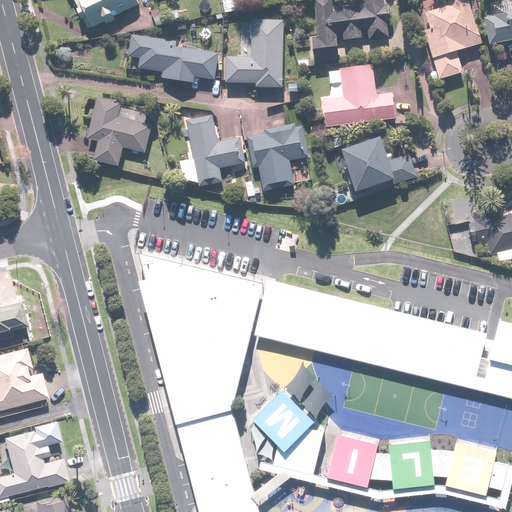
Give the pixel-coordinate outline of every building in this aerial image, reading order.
[(142,4),(140,0),(75,0),(90,30),(107,21),(108,24),(117,20),(115,17),(142,4)] [(368,0),(369,7),(363,8),(362,2),(341,4),(341,9),(335,9),(333,0),(312,0),(319,61),(342,58),(340,33),(345,33),(346,40),(364,38),(363,32),(371,31),(372,39),(391,37),(390,24),(392,24),(390,4),(385,5),(384,0),(368,0)] [(426,30),(441,79),(465,72),(459,52),(484,44),(470,0),(468,0),(428,12),(433,28),(426,30)] [(511,0),(483,8),(491,45),(511,39),(511,0)] [(285,21),(255,20),(253,57),(228,56),(228,83),(259,84),(259,87),(283,87),(285,21)] [(189,21),(177,23),(178,33),(190,31),(189,21)] [(134,34),(130,56),(143,58),(142,68),(165,71),(164,77),(196,82),(197,77),(217,80),(221,53),(176,46),(177,41),(134,34)] [(333,99),(325,99),(328,126),(399,118),(396,93),(378,95),(374,64),(342,68),(342,70),(330,72),(333,99)] [(303,84),(289,83),(289,93),(303,93),(303,84)] [(123,104),(100,98),(90,137),(100,140),(95,159),(120,166),(125,146),(149,152),(155,125),(146,123),(148,115),(122,108),(123,104)] [(186,179),(202,182),(203,186),(225,181),(221,167),(247,161),(241,137),(219,142),(213,115),(188,121),(197,159),(182,162),(186,179)] [(305,126),(249,136),(255,167),(261,165),(265,189),(296,184),(292,160),(311,156),(305,126)] [(340,133),(326,137),(330,150),(343,146),(340,133)] [(394,185),(419,176),(411,153),(391,161),(382,136),(346,149),(361,191),(393,180),(394,185)] [(511,216),(508,217),(507,213),(498,215),(497,210),(474,215),(479,239),(488,237),(492,252),(498,251),(501,260),(511,257),(511,216)] [(202,511),(265,511),(235,417),(265,283),(142,252),(151,280),(143,284),(202,511)] [(487,310),(283,261),(269,320),(511,377),(511,511),(511,312),(496,309),(485,354),(477,352),(487,310)] [(11,326),(26,323),(21,303),(0,307),(0,331),(11,328),(11,326)] [(0,409),(49,397),(43,373),(31,376),(29,368),(33,367),(28,348),(0,355),(0,409)] [(274,463),(315,474),(327,430),(310,426),(318,420),(284,388),(256,417),(280,441),(274,463)] [(14,473),(0,476),(0,496),(69,480),(64,458),(45,463),(43,457),(46,456),(44,447),(38,448),(34,431),(5,437),(14,473)] [(397,487),(436,482),(436,475),(450,475),(447,484),(489,494),(492,485),(504,489),(510,464),(496,460),(498,451),(457,440),(455,450),(433,449),(432,440),(392,444),(392,452),(378,452),(381,443),(340,433),(330,476),(371,486),(373,478),(394,479),(397,487)] [(80,511),(79,511),(70,511),(66,495),(38,502),(40,511),(80,511)]
